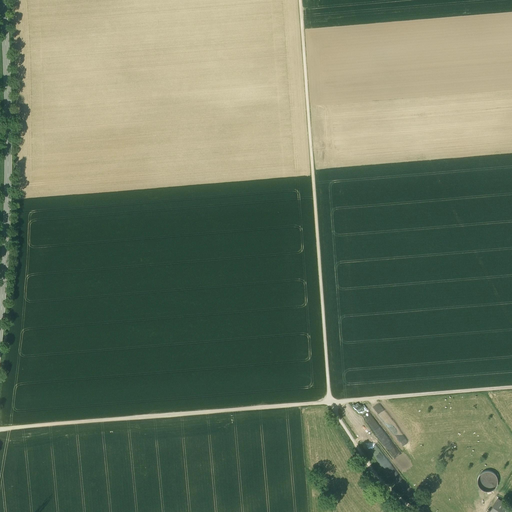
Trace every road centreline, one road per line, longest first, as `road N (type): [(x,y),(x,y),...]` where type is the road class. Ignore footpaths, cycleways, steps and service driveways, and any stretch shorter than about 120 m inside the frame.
road 1 (track): [(414,511),(382,485),(329,391),(303,0)]
road 2 (track): [(511,387),(0,429)]
road 3 (secondary): [(0,323),(8,167),(3,0)]
